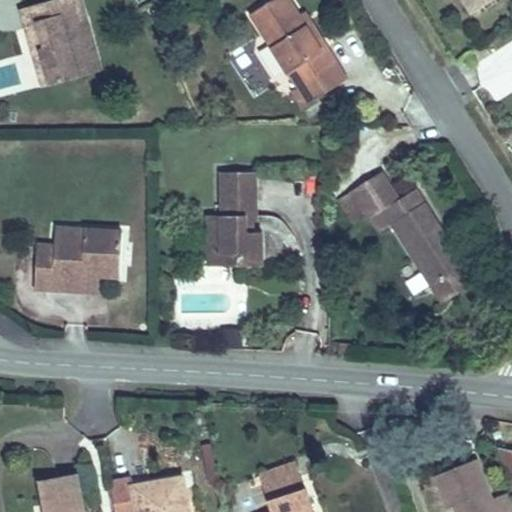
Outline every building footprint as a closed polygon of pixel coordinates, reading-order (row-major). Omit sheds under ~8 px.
[(26,29),(39,26),(48,56),(36,61),(46,93),(105,74),(82,0),(64,0),(20,12),(26,29)] [(258,0),(252,5),(309,92),(348,68),(326,34),(321,37),(296,0),(258,0)] [(462,0),(471,14),(492,0),(462,0)] [(214,207),(214,240),(228,241),(231,245),(232,252),(243,252),(244,266),(273,266),(273,233),(260,232),(249,232),(248,220),(260,219),(259,176),(234,176),(235,207),(214,207)] [(354,197),(371,222),(382,215),(432,292),(465,271),(415,194),(398,205),(381,179),(354,197)] [(260,232),(260,219),(248,220),(249,232),(260,232)] [(34,290),(87,292),(88,278),(105,278),(122,278),(122,228),(84,228),(83,243),(51,241),(51,251),(33,251),(34,290)] [(83,243),(84,228),(51,228),(51,241),(83,243)] [(228,241),(214,240),(215,267),(244,266),(243,252),(232,252),(231,245),(228,241)] [(33,241),(33,251),(51,251),(51,241),(33,241)] [(442,309),(475,289),(465,271),(432,292),(442,309)] [(88,278),(87,292),(105,291),(105,278),(88,278)] [(500,511),(491,487),(480,457),(440,472),(452,501),(458,498),(463,511),(500,511)] [(261,477),(269,497),(299,487),(292,466),(261,477)] [(511,511),(511,497),(506,481),(491,487),(500,511),(511,511)] [(85,511),(80,487),(43,493),(46,511),(85,511)] [(308,511),(299,487),(269,497),(273,511),(308,511)] [(193,511),(189,488),(139,497),(138,489),(117,492),(120,511),(193,511)]
